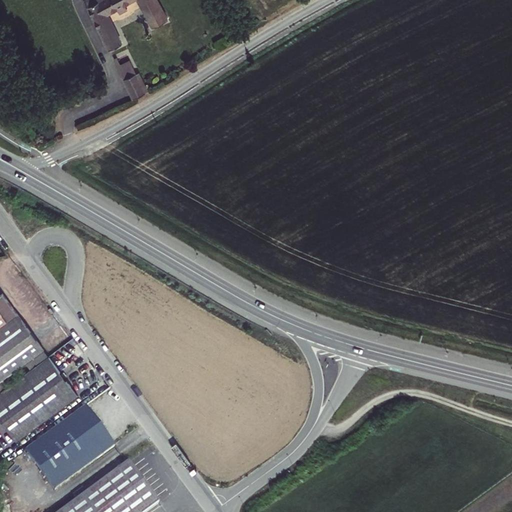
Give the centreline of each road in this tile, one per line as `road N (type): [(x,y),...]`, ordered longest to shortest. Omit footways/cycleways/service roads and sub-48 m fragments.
road 1 (unclassified): [(214,511),(0,219)]
road 2 (residential): [(327,0),(114,128),(18,169)]
road 3 (primary): [(288,322),(18,169)]
road 4 (primary): [(511,385),(361,348)]
road 5 (unclassified): [(214,511),(286,458),(312,428)]
